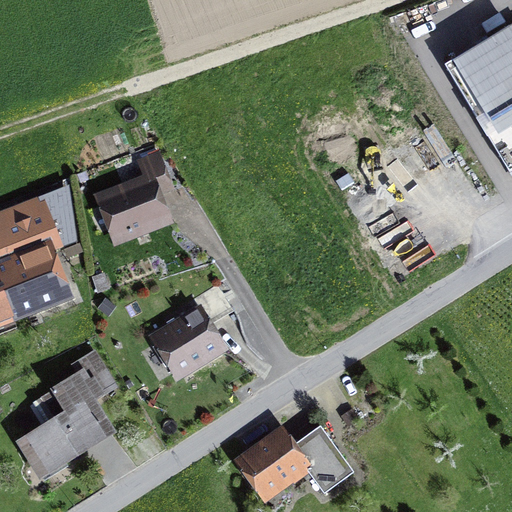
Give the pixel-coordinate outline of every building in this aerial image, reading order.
[(509,173),(511,171),(511,25),(445,66),(509,173)] [(101,199),(117,240),(166,220),(156,195),(172,189),(158,153),(142,160),(150,180),(101,199)] [(0,268),(0,320),(65,295),(47,251),(57,247),(41,205),(27,211),(31,220),(2,231),(12,256),(20,253),(23,259),(0,268)] [(385,254),(415,238),(410,227),(379,242),(385,254)] [(154,338),(178,377),(223,349),(207,324),(232,309),(217,284),(192,299),(199,310),(154,338)] [(90,401),(115,385),(95,353),(74,366),(80,375),(34,403),(47,425),(20,442),(44,480),(67,466),(65,462),(84,449),(82,446),(108,430),(90,401)] [(320,427),(291,448),(283,437),(244,465),(264,493),(289,474),(294,482),(308,472),(324,494),(354,472),(320,427)]
